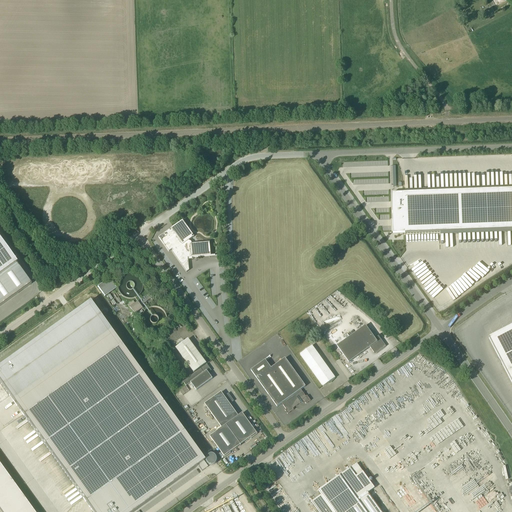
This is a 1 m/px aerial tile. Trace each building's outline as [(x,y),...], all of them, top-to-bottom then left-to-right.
[(484,11),(486,15),(494,12),(491,7),(484,11)] [(401,233),(511,229),(511,188),(392,193),(393,232),(401,232),(401,233)] [(208,255),(207,243),(192,244),(191,243),(192,243),(190,241),(190,242),(189,240),(194,237),(194,236),(193,237),(192,236),(193,235),(183,220),(171,229),(172,230),(170,231),(169,230),(159,238),(169,252),(172,249),(173,251),(171,251),(186,272),(189,270),(188,258),(211,256),(211,255),(208,255)] [(0,306),(31,284),(0,240),(0,306)] [(128,305),(135,314),(153,301),(148,294),(135,304),(133,301),(128,305)] [(337,346),(349,363),(370,347),(373,352),(377,353),(386,346),(378,336),(375,339),(365,326),(337,346)] [(511,326),(489,338),(511,383),(511,326)] [(135,511),(206,461),(113,331),(16,401),(95,511),(135,511)] [(188,339),(176,348),(194,373),(206,363),(188,339)] [(335,378),(312,346),(300,354),(323,387),(335,378)] [(306,404),(310,401),(307,396),(306,397),(301,390),(305,387),(285,358),(271,368),(265,360),(251,370),(277,407),(282,404),(286,410),(285,411),(287,414),(294,410),(293,409),(304,401),(306,404)] [(211,369),(207,364),(183,382),(186,386),(189,383),(191,385),(192,385),(196,390),(212,379),(208,373),(210,372),(210,371),(210,370),(211,369)] [(222,428),(226,425),(238,416),(230,404),(234,401),(228,393),(224,396),(221,392),(204,404),(222,428)] [(242,413),(238,416),(226,425),(240,445),(251,437),(251,438),(257,434),(254,429),(242,413)] [(230,452),(240,445),(226,425),(222,428),(210,436),(221,452),(224,457),(231,453),(230,452)] [(321,495),(312,502),(318,511),(381,511),(368,493),(374,488),(357,463),(319,491),(321,495)] [(0,510),(1,511),(34,511),(0,464),(0,510)]
